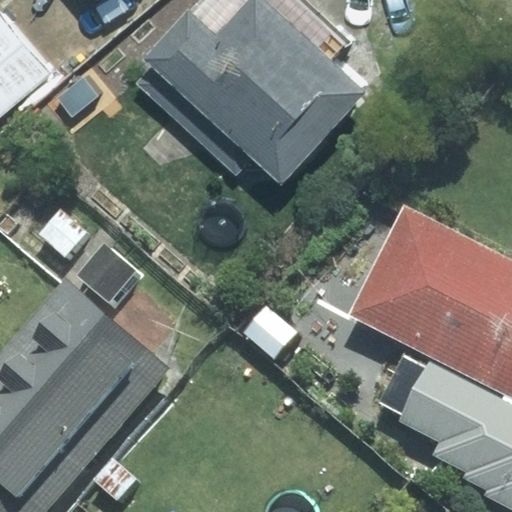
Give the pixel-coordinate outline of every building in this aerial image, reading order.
[(253,153),(282,178),(360,92),(326,62),(345,40),(300,0),(196,0),(144,58),(151,65),(136,82),(236,171),(253,153)] [(0,112),(49,71),(0,12),(0,112)] [(358,434),(511,511),(511,274),(408,222),(357,322),(403,346),(358,434)] [(109,247),(78,278),(107,307),(138,275),(109,247)] [(0,511),(57,511),(173,376),(67,287),(0,366),(0,511)] [(254,299),(228,331),(263,359),(289,328),(254,299)]
